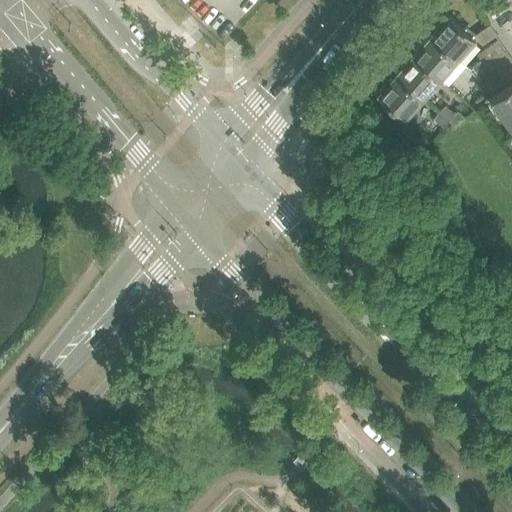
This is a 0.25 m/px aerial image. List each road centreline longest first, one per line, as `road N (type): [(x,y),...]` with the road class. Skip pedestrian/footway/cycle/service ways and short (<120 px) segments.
road 1 (secondary): [(511,460),(246,170)]
road 2 (secondary): [(201,230),(468,511)]
road 3 (secondary): [(31,15),(182,205)]
road 4 (secondary): [(228,149),(94,0)]
road 5 (tertiary): [(0,431),(114,300)]
road 6 (tertiary): [(246,170),(320,77),(327,49)]
road 7 (tertiary): [(327,49),(303,60),(228,149)]
